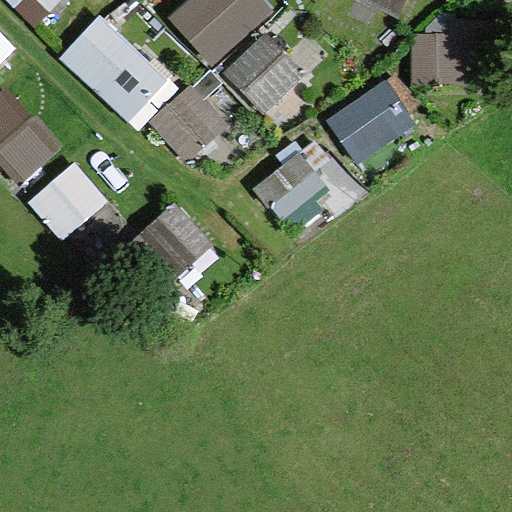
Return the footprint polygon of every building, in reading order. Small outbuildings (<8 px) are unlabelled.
[(20,0),(36,16),(52,0),(20,0)] [(217,57),(279,0),(176,0),(170,6),(217,57)] [(63,44),(137,123),(182,81),(107,3),(63,44)] [(421,74),(476,64),(466,9),(411,18),(421,74)] [(270,15),(224,59),(267,104),(313,60),(270,15)] [(0,54),(19,35),(0,16),(0,54)] [(358,153),(418,112),(387,68),(328,109),(358,153)] [(0,85),(0,153),(18,178),(63,144),(13,76),(0,85)] [(193,157),(233,118),(193,77),(153,116),(193,157)] [(65,234),(111,194),(76,153),(30,193),(65,234)] [(148,222),(186,260),(213,233),(175,194),(148,222)]
